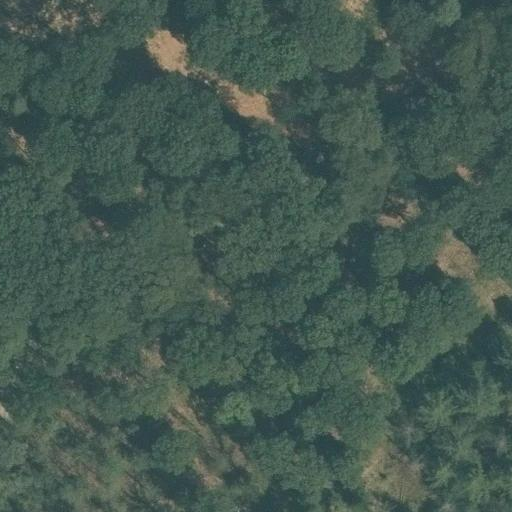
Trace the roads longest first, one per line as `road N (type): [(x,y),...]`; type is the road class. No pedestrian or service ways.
road 1 (unclassified): [(49,316),(511,55)]
road 2 (track): [(0,444),(49,316)]
